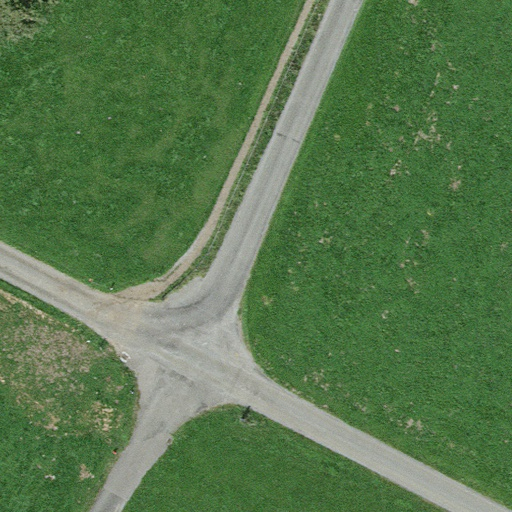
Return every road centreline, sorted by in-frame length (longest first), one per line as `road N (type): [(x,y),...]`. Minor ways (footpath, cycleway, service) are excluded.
road 1 (unclassified): [(343,0),(184,357)]
road 2 (unclassified): [(184,357),(479,511)]
road 3 (unclassified): [(0,261),(184,357)]
road 4 (track): [(101,511),(184,357)]
